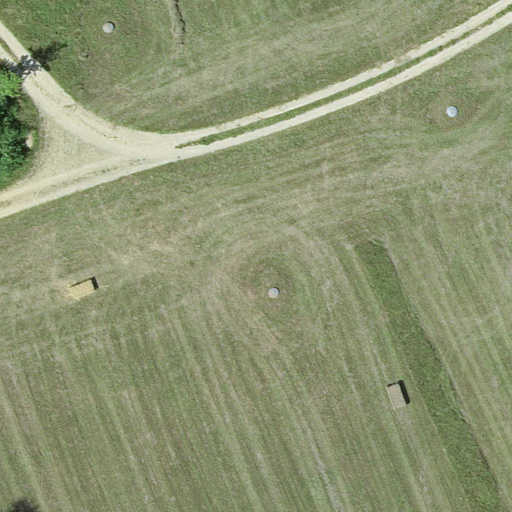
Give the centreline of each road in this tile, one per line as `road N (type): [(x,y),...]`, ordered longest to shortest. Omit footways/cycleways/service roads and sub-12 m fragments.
road 1 (track): [(511,5),(410,73),(0,202)]
road 2 (track): [(93,169),(0,55)]
